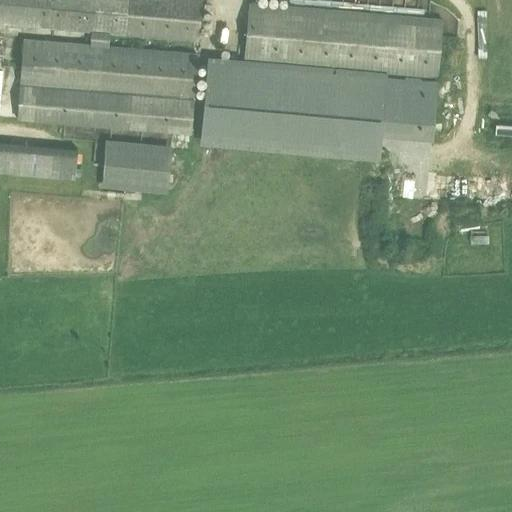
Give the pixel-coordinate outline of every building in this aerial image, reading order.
[(0,0),(0,22),(198,40),(201,0),(0,0)] [(430,137),(436,76),(441,18),(249,2),(244,60),(212,57),(205,142),(379,157),(382,133),(430,137)] [(29,118),(33,118),(190,133),(196,53),(23,37),(20,83),(18,119),(28,120),(29,118)] [(0,172),(74,179),(76,155),(77,148),(0,140),(0,172)] [(170,150),(109,144),(106,166),(105,180),(167,185),(170,150)]
